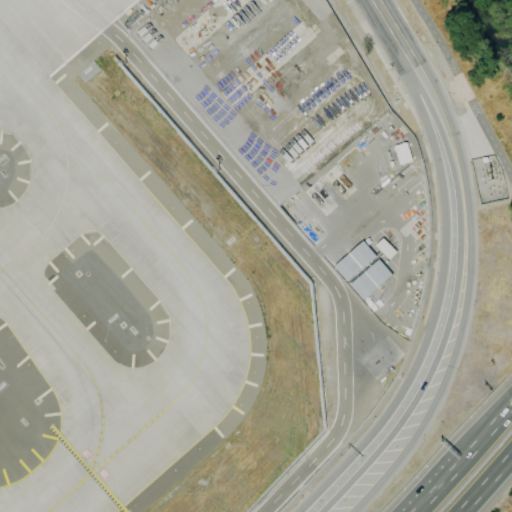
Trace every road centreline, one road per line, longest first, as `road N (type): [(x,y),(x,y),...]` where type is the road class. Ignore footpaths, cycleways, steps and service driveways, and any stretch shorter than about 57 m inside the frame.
road 1 (secondary): [(356,511),(425,426),(452,372),(471,290),(468,180),(444,103),(416,66)]
road 2 (motorway): [(414,87),(443,135),(459,198),(455,296),(420,394),(323,511)]
road 3 (secondary): [(414,87),(443,181),(447,237),(423,349),(378,427)]
